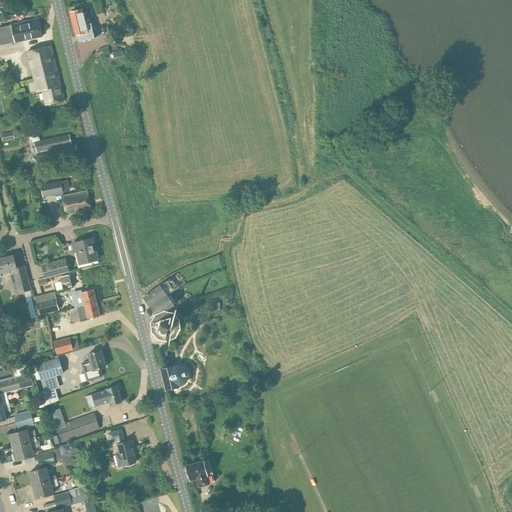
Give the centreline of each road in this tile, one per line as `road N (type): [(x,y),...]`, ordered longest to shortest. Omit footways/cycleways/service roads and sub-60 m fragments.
road 1 (unclassified): [(188,511),(113,217)]
road 2 (unclassified): [(113,217),(56,0)]
